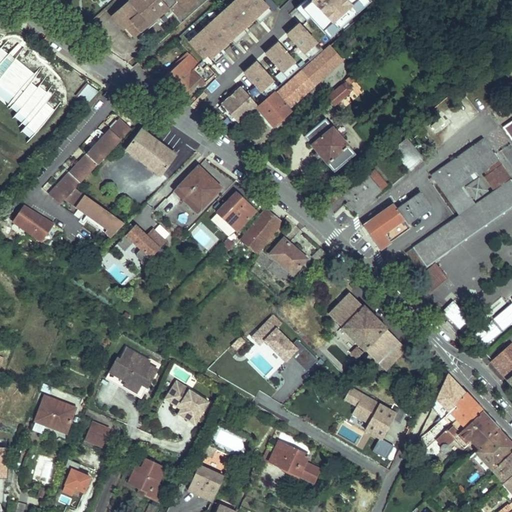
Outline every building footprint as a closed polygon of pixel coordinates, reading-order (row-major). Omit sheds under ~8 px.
[(127,0),(112,14),(132,36),(155,15),(157,17),(166,8),(176,19),(194,2),(192,0),(127,0)] [(270,10),(260,0),(232,0),(184,41),(192,51),(164,76),(188,98),(215,75),(207,66),(270,10)] [(305,0),(298,7),(329,40),(372,1),(370,0),(305,0)] [(132,36),(112,14),(109,16),(129,39),(132,36)] [(322,48),(290,15),(225,71),(237,87),(213,105),(235,124),(322,48)] [(0,101),(15,113),(10,119),(23,128),(18,133),(30,142),(62,104),(40,87),(36,89),(32,85),(36,74),(15,60),(24,48),(18,43),(7,54),(1,49),(0,48),(0,101)] [(329,46),(281,88),(295,105),(344,62),(329,46)] [(345,83),(327,97),(334,105),(352,90),(347,85),(353,79),(350,75),(343,81),(345,83)] [(86,84),(76,98),(87,105),(96,91),(86,84)] [(289,109),(295,105),(281,88),(274,94),(273,93),(256,108),(274,128),(292,113),(289,109)] [(140,115),(134,111),(131,115),(138,119),(140,115)] [(330,127),(323,118),(302,136),(309,144),(308,145),(324,164),(326,163),(333,171),(354,154),(346,145),(347,144),(331,126),(330,127)] [(130,127),(120,119),(115,124),(113,122),(103,133),(100,136),(102,138),(98,143),(95,141),(79,158),(82,160),(77,165),(74,164),(62,177),(65,179),(55,189),(52,187),(44,196),(56,207),(61,202),(76,212),(78,208),(89,215),(87,219),(106,232),(104,235),(110,239),(123,225),(71,190),(130,127)] [(176,156),(141,130),(123,152),(160,180),(176,156)] [(420,158),(405,138),(391,149),(407,169),(420,158)] [(404,254),(418,272),(511,205),(511,180),(501,165),(489,173),(499,188),(494,191),(474,205),(462,187),(486,170),(498,161),(483,140),(430,177),(457,216),(404,254)] [(498,161),(486,170),(489,173),(501,165),(498,161)] [(220,188),(197,166),(173,192),(196,214),(220,188)] [(372,170),(341,196),(355,214),(361,209),(359,206),(365,201),(367,204),(373,198),(371,195),(384,184),(372,170)] [(499,188),(489,173),(484,177),(494,191),(499,188)] [(65,179),(62,177),(52,187),(55,189),(65,179)] [(480,179),(468,188),(476,199),(487,191),(480,179)] [(255,211),(235,192),(216,213),(236,232),(255,211)] [(391,205),(361,226),(377,250),(408,228),(405,224),(427,209),(417,194),(394,210),(391,205)] [(9,224),(29,236),(31,232),(42,239),(50,226),(19,208),(9,224)] [(78,208),(76,212),(82,216),(80,219),(104,235),(106,232),(87,219),(89,215),(78,208)] [(257,253),(282,222),(265,209),(239,240),(257,253)] [(134,225),(115,246),(130,260),(138,251),(147,260),(170,236),(158,224),(146,236),(134,225)] [(31,232),(29,236),(40,242),(42,239),(31,232)] [(227,238),(221,244),(227,251),(234,244),(227,238)] [(306,259),(283,239),(269,255),(292,275),(306,259)] [(327,253),(321,247),(308,261),(314,266),(327,253)] [(417,280),(428,293),(446,279),(435,265),(417,280)] [(362,304),(350,293),(328,314),(341,326),(340,327),(364,351),(365,349),(385,368),(406,348),(385,328),(387,326),(363,303),(362,304)] [(511,306),(511,305),(475,337),(486,349),(511,326),(511,306)] [(272,314),(249,337),(259,348),(263,344),(285,364),(298,350),(278,330),(283,324),(272,314)] [(150,360),(127,347),(121,359),(118,358),(107,375),(143,396),(156,372),(147,367),(149,364),(150,360)] [(511,348),(494,363),(508,379),(511,375),(511,348)] [(296,360),(307,371),(317,360),(306,349),(296,360)] [(149,364),(147,367),(156,372),(158,369),(149,364)] [(453,404),(464,392),(447,373),(434,403),(446,415),(455,405),(453,404)] [(183,385),(177,381),(166,398),(182,409),(184,405),(175,399),(183,385)] [(210,402),(183,385),(175,399),(184,405),(182,409),(179,413),(196,424),(210,402)] [(382,440),(397,412),(350,388),(343,401),(355,407),(350,416),(367,425),(363,432),(379,440),(372,452),(385,459),(392,445),(382,440)] [(482,411),(464,392),(453,404),(455,405),(446,415),(442,419),(430,430),(427,434),(422,439),(422,451),(423,453),(438,439),(448,429),(455,437),(482,411)] [(75,409),(44,397),(30,430),(41,434),(45,425),(65,433),(75,409)] [(430,430),(442,419),(431,409),(424,424),(430,430)] [(476,450),(498,428),(482,411),(455,437),(465,447),(469,443),(476,450)] [(109,429),(91,422),(84,439),(102,446),(109,429)] [(492,469),(511,448),(511,442),(498,428),(476,450),(470,456),(487,473),(492,469)] [(455,437),(448,429),(438,439),(448,450),(449,448),(448,444),(455,437)] [(272,460),(282,437),(273,434),(263,456),(272,460)] [(282,437),(272,460),(317,481),(323,467),(308,460),(312,451),(282,437)] [(448,450),(438,439),(423,453),(432,461),(441,451),(443,451),(446,452),(448,450)] [(505,482),(511,474),(511,448),(492,469),(505,482)] [(167,466),(146,457),(135,484),(141,487),(139,492),(162,502),(172,479),(164,475),(167,466)] [(129,482),(135,484),(142,466),(136,464),(129,482)] [(224,476),(199,466),(191,484),(215,495),(224,476)] [(92,478),(70,469),(59,493),(71,498),(74,492),(83,497),(92,478)] [(511,474),(505,482),(504,483),(511,492),(511,501),(499,511),(510,511),(511,511),(511,474)] [(215,495),(191,484),(188,491),(212,502),(215,495)]
